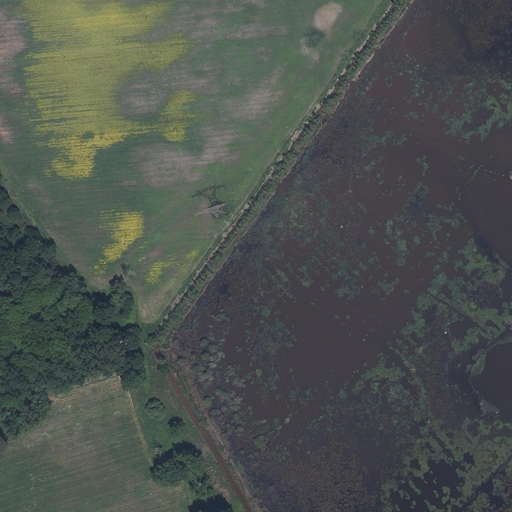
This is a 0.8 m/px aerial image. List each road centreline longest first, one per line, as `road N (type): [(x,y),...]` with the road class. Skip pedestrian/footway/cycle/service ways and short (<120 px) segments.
road 1 (track): [(0,292),(149,282)]
road 2 (track): [(0,177),(82,291)]
